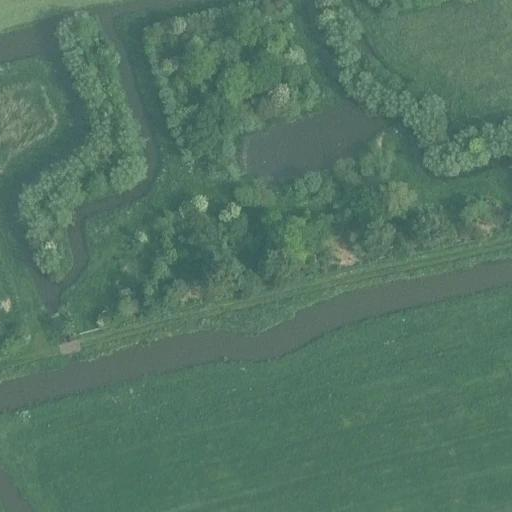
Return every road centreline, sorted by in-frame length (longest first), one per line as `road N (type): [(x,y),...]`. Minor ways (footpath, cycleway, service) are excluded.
road 1 (track): [(0,372),(511,242)]
road 2 (track): [(367,0),(376,34),(452,97),(511,108)]
